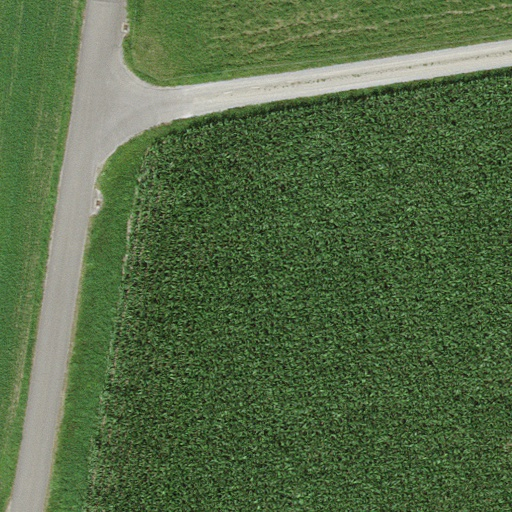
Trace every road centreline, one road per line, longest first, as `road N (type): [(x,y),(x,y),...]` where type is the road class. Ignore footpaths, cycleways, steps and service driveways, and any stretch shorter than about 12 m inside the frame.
road 1 (unclassified): [(109,0),(27,511)]
road 2 (track): [(92,118),(511,59)]
